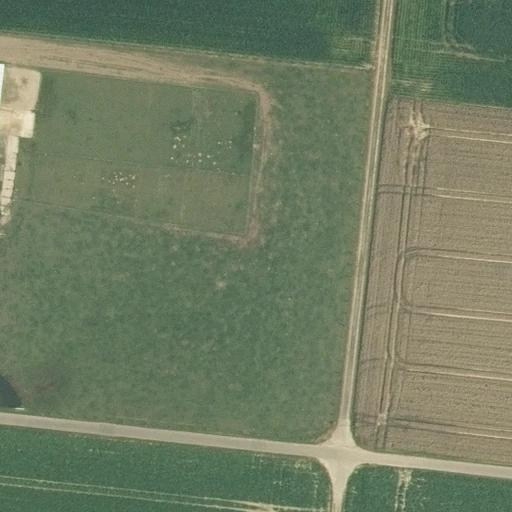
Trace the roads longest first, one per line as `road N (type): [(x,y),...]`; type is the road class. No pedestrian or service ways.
road 1 (track): [(405,0),(349,511)]
road 2 (track): [(0,429),(511,479)]
